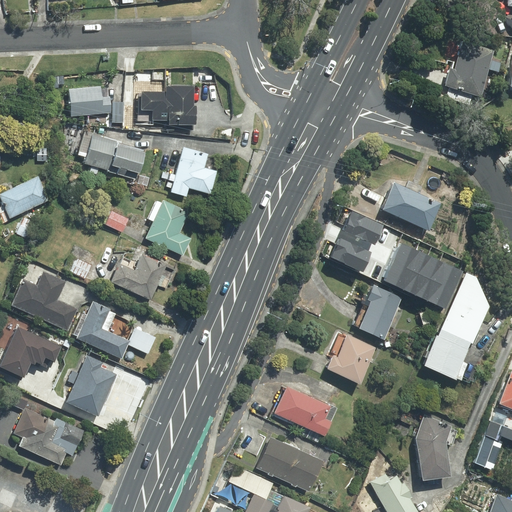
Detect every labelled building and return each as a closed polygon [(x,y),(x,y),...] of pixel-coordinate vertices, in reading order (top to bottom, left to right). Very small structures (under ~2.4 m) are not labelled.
[(511,0),(503,0),(503,7),(511,8),(511,0)] [(438,86),(446,88),(443,99),(465,106),(469,96),(475,98),(490,51),(458,41),(451,62),(447,60),(438,86)] [(511,48),(510,60),(505,60),(503,89),(511,89),(511,48)] [(144,70),(144,80),(163,80),(163,71),(144,70)] [(67,116),(108,113),(106,97),(101,98),(100,87),(65,90),(67,116)] [(158,93),(135,93),(135,110),(146,110),(145,120),(161,120),(161,125),(189,125),(189,106),(187,106),(187,87),(158,87),(158,93)] [(132,102),(133,90),(122,90),(121,102),(132,102)] [(120,102),(109,102),(109,123),(120,123),(120,102)] [(77,129),(66,126),(63,138),(74,141),(77,129)] [(107,126),(94,126),(94,135),(106,135),(107,126)] [(81,157),(79,164),(102,170),(104,165),(132,173),(139,150),(83,135),(83,137),(80,136),(74,155),(81,157)] [(207,194),(213,172),(201,168),(204,156),(180,149),(167,192),(182,197),(185,188),(207,194)] [(34,177),(0,192),(0,224),(7,221),(5,218),(45,200),(34,177)] [(395,183),(383,210),(429,230),(441,203),(395,183)] [(177,233),(185,214),(154,200),(145,218),(150,221),(142,239),(179,256),(188,238),(177,233)] [(125,219),(108,212),(102,225),(119,232),(125,219)] [(383,226),(353,212),(344,231),(375,244),(383,226)] [(372,253),(341,239),(333,257),(363,271),(372,253)] [(400,243),(384,280),(397,286),(414,249),(400,243)] [(414,249),(397,286),(410,292),(427,255),(414,249)] [(108,281),(147,299),(154,285),(164,290),(173,270),(138,255),(134,263),(123,258),(120,266),(115,264),(108,281)] [(427,255),(410,292),(423,298),(439,261),(427,255)] [(62,269),(83,279),(89,265),(68,256),(62,269)] [(460,270),(439,261),(423,298),(443,307),(460,270)] [(26,265),(7,306),(64,332),(75,309),(55,300),(63,282),(26,265)] [(467,274),(439,337),(468,349),(471,343),(473,343),(489,306),(476,277),(467,274)] [(401,298),(369,284),(361,303),(364,304),(354,326),(384,338),(401,298)] [(153,338),(132,328),(128,320),(114,314),(89,302),(72,337),(117,359),(125,344),(145,354),(153,338)] [(0,347),(1,348),(0,349),(0,369),(16,377),(23,364),(28,366),(29,363),(35,366),(38,360),(47,364),(56,347),(36,337),(7,323),(0,337),(0,347)] [(374,349),(339,333),(329,356),(332,358),(328,367),(360,381),(374,349)] [(463,361),(468,349),(439,337),(437,335),(426,365),(461,379),(467,363),(463,361)] [(70,383),(62,402),(95,415),(113,370),(81,357),(75,372),(68,370),(63,381),(70,383)] [(511,370),(499,404),(511,408),(511,370)] [(312,398),(287,386),(275,413),(300,425),(312,398)] [(300,425),(325,436),(337,409),(312,398),(300,425)] [(80,431),(19,405),(6,433),(18,438),(14,447),(57,467),(63,453),(69,456),(80,431)] [(426,417),(417,439),(423,480),(451,477),(447,444),(451,445),(457,431),(451,429),(451,427),(426,417)] [(286,481),(300,450),(271,437),(257,468),(286,481)] [(364,452),(350,446),(345,457),(360,462),(364,452)] [(309,492),(323,461),(300,450),(286,481),(309,492)] [(409,498),(411,497),(403,483),(402,484),(397,476),(390,480),(386,474),(371,482),(388,511),(419,511),(415,504),(413,505),(409,498)] [(273,511),(264,511),(269,503),(249,495),(241,511),(228,511),(215,506),(211,511),(302,511),(304,508),(279,496),(272,510),(274,510),(273,511)] [(511,511),(511,501),(498,496),(490,511),(511,511)]
